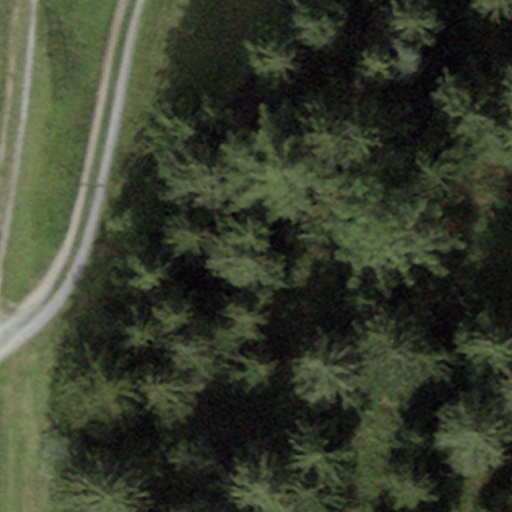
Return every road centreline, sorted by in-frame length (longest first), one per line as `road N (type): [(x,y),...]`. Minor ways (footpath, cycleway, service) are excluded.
road 1 (track): [(0,357),(75,271),(137,0)]
road 2 (track): [(0,230),(28,0)]
